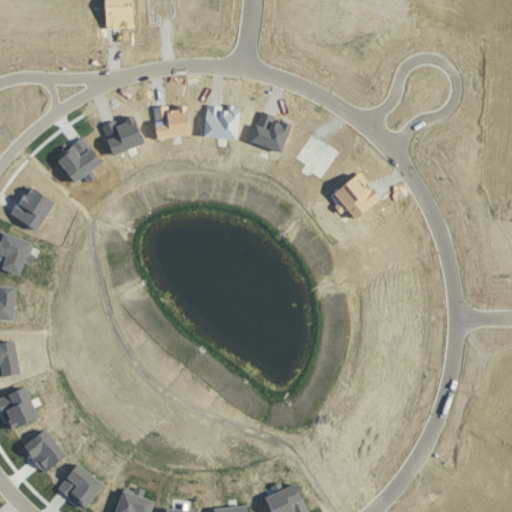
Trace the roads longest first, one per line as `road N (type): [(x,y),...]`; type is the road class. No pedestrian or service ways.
road 1 (residential): [(370,511),(433,425),(445,398),(455,322),(440,233),(417,185),(373,127),(264,68),(176,61),(87,88),(0,166)]
road 2 (residential): [(377,131),(404,101),(419,65),(456,68),(469,101),(397,155)]
